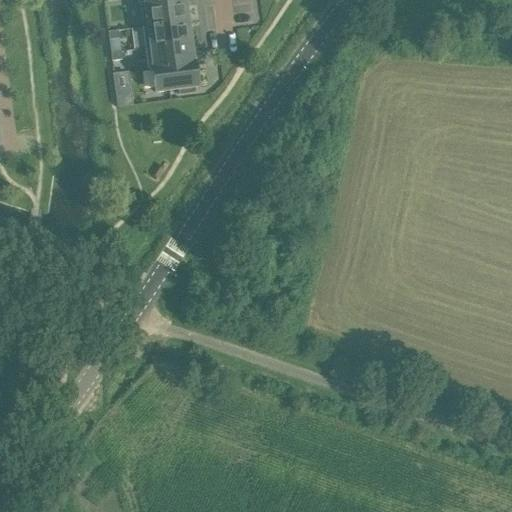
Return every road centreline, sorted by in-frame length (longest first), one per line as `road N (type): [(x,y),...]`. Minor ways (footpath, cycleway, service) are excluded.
road 1 (unclassified): [(0,499),(348,0)]
road 2 (track): [(511,436),(131,316)]
